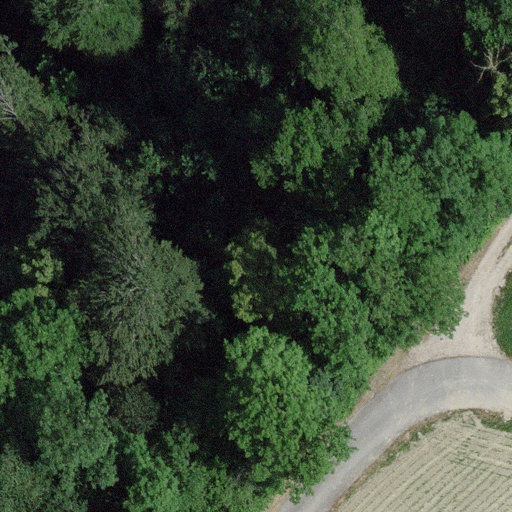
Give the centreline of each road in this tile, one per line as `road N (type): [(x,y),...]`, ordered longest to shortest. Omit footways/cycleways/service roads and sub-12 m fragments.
road 1 (track): [(511,392),(461,384),(419,389),(389,413),(307,511)]
road 2 (track): [(461,384),(487,281),(511,245)]
